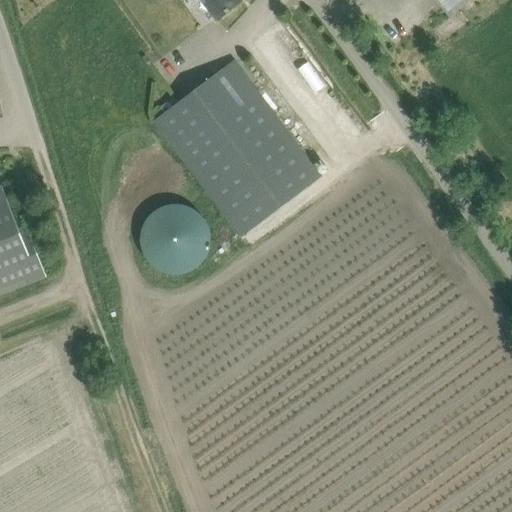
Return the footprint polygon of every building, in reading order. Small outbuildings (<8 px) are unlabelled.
[(243,1),(241,0),(201,0),(217,21),(243,1)] [(436,0),(450,17),(466,4),(470,0),(436,0)] [(235,61),(154,121),(241,236),(321,176),(235,61)] [(0,296),(46,278),(27,231),(20,234),(1,186),(0,186),(0,296)] [(193,271),(196,269),(199,267),(203,263),(207,258),(209,252),(211,246),(211,240),(211,234),(209,228),(207,222),(203,217),(199,213),(194,209),(188,207),(182,205),(176,205),(170,205),(164,207),(158,209),(154,212),(153,213),(148,217),(145,222),(142,228),(141,234),(140,240),(141,246),(142,252),(145,258),(148,263),(153,267),(158,271),(164,273),(170,275),(176,276),(182,275),(188,273),(193,271)]
